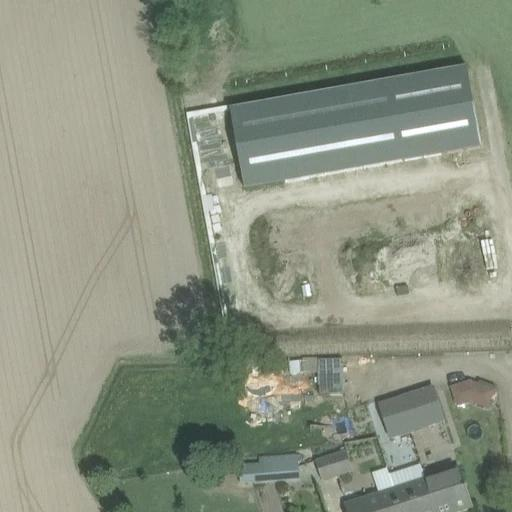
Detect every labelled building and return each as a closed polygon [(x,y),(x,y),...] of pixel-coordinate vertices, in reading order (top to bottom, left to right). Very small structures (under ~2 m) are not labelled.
[(468,68),(231,110),(245,189),(482,147),(468,68)] [(309,285),(302,286),(305,297),(311,295),(309,285)] [(381,326),(404,326),(403,308),(381,308),(381,326)] [(317,393),(341,392),(340,358),(289,360),(289,372),(316,371),(317,393)] [(490,408),(497,391),(479,384),(473,401),(490,408)] [(433,388),(380,405),(391,439),(444,422),(433,388)] [(313,452),(316,462),(323,481),(353,471),(349,457),(357,455),(355,449),(341,454),(337,444),(313,452)] [(253,483),(299,478),(297,455),(261,457),(262,464),(243,465),(244,483),(253,483)] [(431,475),(403,485),(411,511),(461,511),(473,508),(459,465),(431,474),(431,475)] [(411,511),(403,485),(346,504),(348,511),(411,511)]
